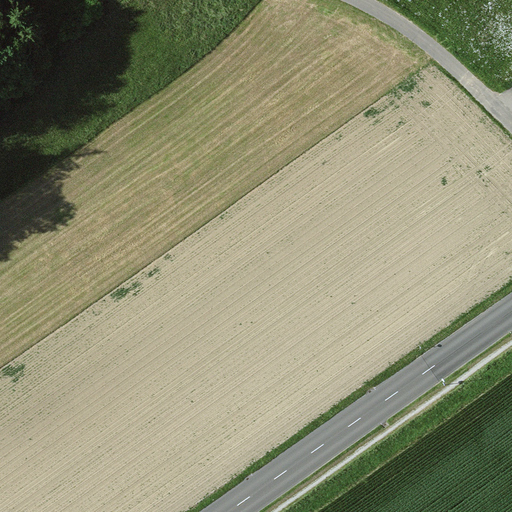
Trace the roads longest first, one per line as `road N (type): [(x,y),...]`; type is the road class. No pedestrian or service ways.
road 1 (secondary): [(227,511),(511,310)]
road 2 (unclassified): [(511,121),(427,42),(357,0)]
